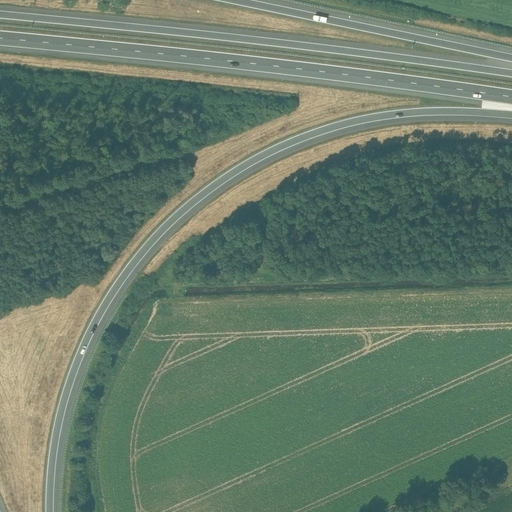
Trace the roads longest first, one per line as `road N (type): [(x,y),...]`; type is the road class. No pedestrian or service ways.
road 1 (motorway): [(52,511),(62,412),(89,337),(145,250),(203,195),(333,127),(409,113),(511,115)]
road 2 (motorway): [(0,37),(511,97)]
road 3 (motorway): [(511,74),(0,15)]
road 4 (motorway): [(511,58),(230,0)]
